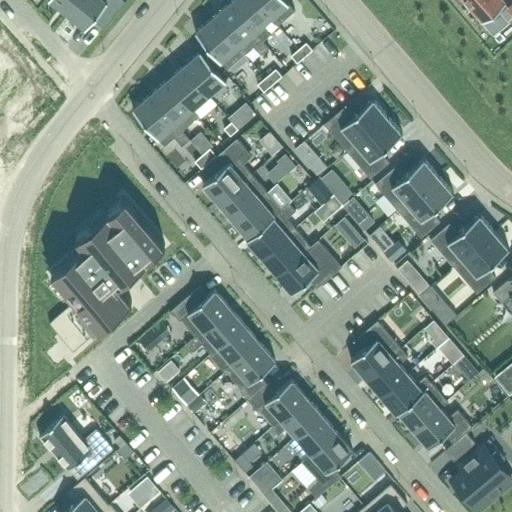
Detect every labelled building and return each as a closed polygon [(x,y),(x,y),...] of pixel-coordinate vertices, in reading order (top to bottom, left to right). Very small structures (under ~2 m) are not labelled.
[(51,0),(66,12),(75,0),(51,0)] [(106,0),(75,0),(66,12),(85,27),(107,0),(106,0)] [(261,24),(269,17),(254,0),(229,0),(228,1),(262,39),(269,33),(261,24)] [(254,0),(269,17),(276,25),(294,9),(285,0),(254,0)] [(504,2),(502,0),(456,0),(458,2),(460,0),(462,0),(481,22),(482,21),(492,32),(506,20),(505,19),(511,13),(511,0),(507,6),(504,2)] [(228,1),(211,15),(243,52),(252,44),(260,53),(268,47),(262,39),(228,1)] [(226,67),(243,52),(211,15),(194,30),(226,67)] [(304,55),(311,48),(305,40),(297,47),(304,55)] [(297,47),(290,53),(296,61),(304,55),(297,47)] [(183,63),(208,93),(225,78),(199,49),(183,63)] [(208,93),(183,63),(166,77),(192,107),(208,93)] [(274,67),(264,76),(270,83),(281,74),(274,67)] [(264,76),(256,82),(263,90),(270,83),(264,76)] [(198,115),(192,107),(166,77),(149,92),(181,129),(198,115)] [(189,138),(181,129),(149,92),(131,107),(163,144),(173,136),(180,145),(189,138)] [(342,106),(323,123),(346,149),(386,114),(371,97),(350,116),(342,106)] [(234,112),(228,117),(231,120),(237,128),(243,122),(234,112)] [(346,149),(368,176),(388,160),(380,150),(401,132),(386,114),(346,149)] [(231,120),(223,126),(229,134),(237,128),(231,120)] [(251,153),(236,136),(217,152),(225,161),(202,182),(218,200),(253,169),(244,159),(251,153)] [(209,146),(201,152),(208,160),(216,154),(209,146)] [(201,152),(194,159),(200,167),(208,160),(201,152)] [(284,152),(276,159),(286,171),(294,164),(284,152)] [(393,166),(374,182),(397,209),(437,174),(423,157),(401,175),(393,166)] [(268,187),(253,169),(218,200),(233,217),(268,187)] [(397,209),(420,236),(439,219),(431,210),(452,191),(437,174),(397,209)] [(317,176),(306,186),(321,202),(325,199),(332,193),(317,176)] [(283,205),(268,187),(233,217),(248,235),(283,205)] [(338,200),(332,193),(325,199),(333,209),(341,202),(338,200)] [(73,300),(48,322),(72,350),(130,300),(119,287),(116,284),(138,265),(164,243),(135,209),(125,197),(123,199),(126,203),(112,215),(109,210),(91,225),(95,230),(81,242),(77,238),(75,239),(81,246),(50,273),(52,275),(55,272),(68,286),(64,289),(73,300)] [(248,235),(246,236),(261,254),(296,224),(288,214),(297,207),(290,199),(283,205),(248,235)] [(492,230),(477,213),(455,232),(447,222),(428,239),(450,266),(492,230)] [(343,216),(334,223),(342,233),(351,225),(343,216)] [(303,249),(312,241),(296,224),(261,254),(276,272),(303,249)] [(507,248),(492,230),(450,266),(473,293),(493,276),(485,266),(507,248)] [(393,242),(383,251),(391,261),(405,249),(397,239),(393,242)] [(317,266),(303,249),(276,272),(292,290),(308,276),(316,285),(335,269),(326,258),(317,266)] [(511,272),(492,290),(502,302),(509,295),(511,298),(511,272)] [(419,293),(429,285),(423,278),(413,286),(414,288),(419,293)] [(194,335),(228,306),(212,288),(196,302),(188,293),(169,309),(178,319),(179,318),(194,335)] [(243,324),(228,306),(194,335),(185,343),(192,351),(201,343),(209,353),(243,324)] [(365,375),(401,345),(377,318),(358,334),(366,343),(350,357),(365,375)] [(209,353),(207,354),(222,372),(224,370),(258,341),(243,324),(209,353)] [(447,336),(437,345),(444,354),(455,345),(447,336)] [(258,341),(224,370),(239,388),(237,389),(246,399),(265,382),(257,373),(273,360),(258,341)] [(407,353),(401,345),(365,375),(381,393),(407,370),(399,360),(407,353)] [(170,360),(157,371),(165,380),(178,370),(170,360)] [(511,360),(494,375),(508,391),(511,388),(511,360)] [(470,362),(460,370),(468,379),(477,371),(470,362)] [(416,380),(407,370),(381,393),(396,411),(397,410),(430,381),(431,380),(425,373),(416,380)] [(181,376),(170,386),(185,404),(196,394),(181,376)] [(256,407),(271,425),(305,396),(289,378),(273,392),(265,382),(246,399),(254,409),(256,407)] [(413,427),(439,404),(440,405),(446,399),(430,381),(397,410),(397,411),(412,427),(413,427)] [(185,404),(192,411),(204,400),(198,393),(196,394),(185,404)] [(271,425),(269,426),(276,434),(285,427),(293,436),(320,414),(305,396),(271,425)] [(440,405),(439,404),(413,427),(428,445),(444,431),(453,440),(465,430),(472,424),(457,407),(448,414),(440,405)] [(62,413),(38,434),(67,468),(82,455),(90,465),(112,446),(95,427),(83,437),(62,413)] [(293,436),(286,443),(301,460),(308,454),(335,431),(320,414),(293,436)] [(474,441),(465,430),(453,440),(443,448),(452,459),(474,441)] [(335,431),(308,454),(323,471),(314,479),(323,489),(324,488),(329,484),(338,476),(342,472),(334,463),(351,449),(335,431)] [(504,456),(488,437),(456,463),(459,467),(450,475),(478,508),(511,480),(497,462),(504,456)] [(133,450),(126,442),(125,440),(119,446),(116,448),(124,457),(133,450)] [(232,459),(243,471),(250,465),(247,461),(239,452),(232,459)] [(107,502),(84,475),(65,492),(73,501),(60,511),(97,511),(108,503),(107,502)] [(159,490),(147,476),(131,490),(143,504),(159,490)] [(315,496),(309,501),(317,511),(320,511),(349,488),(338,476),(329,484),(324,488),(323,489),(315,496)] [(406,501),(389,482),(363,505),(369,511),(399,511),(397,509),(406,501)] [(160,511),(166,511),(173,506),(165,497),(155,506),(160,511)] [(117,511),(109,501),(107,502),(108,503),(97,511),(117,511)] [(308,502),(296,511),(314,511),(316,511),(308,502)]
